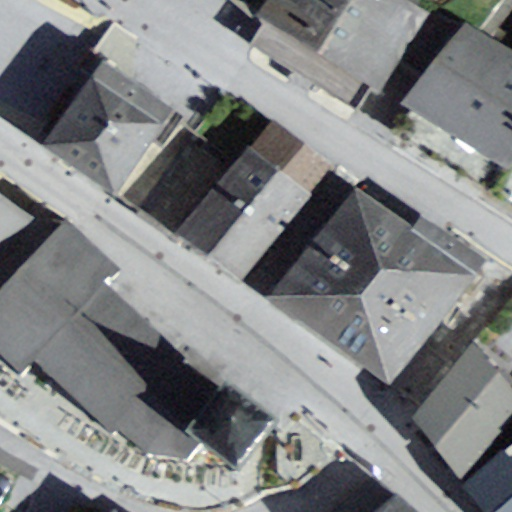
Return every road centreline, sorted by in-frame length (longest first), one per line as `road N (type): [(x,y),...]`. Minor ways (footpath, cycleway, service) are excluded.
road 1 (residential): [(0,151),(371,458)]
road 2 (residential): [(137,0),(339,152),(511,262)]
road 3 (residential): [(0,446),(129,511)]
